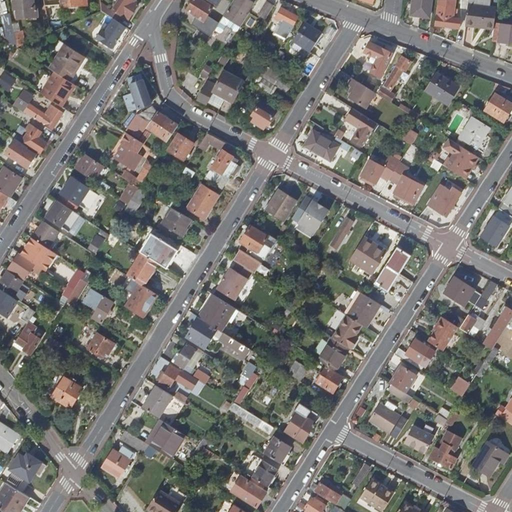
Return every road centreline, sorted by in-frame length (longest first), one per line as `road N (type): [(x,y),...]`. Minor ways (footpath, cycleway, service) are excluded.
road 1 (residential): [(74,470),(271,153)]
road 2 (residential): [(0,248),(154,20)]
road 3 (residential): [(448,245),(330,427)]
road 4 (residential): [(271,153),(448,245)]
road 5 (residential): [(271,153),(187,112),(168,93),(154,20)]
road 6 (residential): [(330,427),(491,511)]
road 7 (residential): [(271,153),(357,16)]
road 8 (tertiary): [(389,28),(511,76)]
